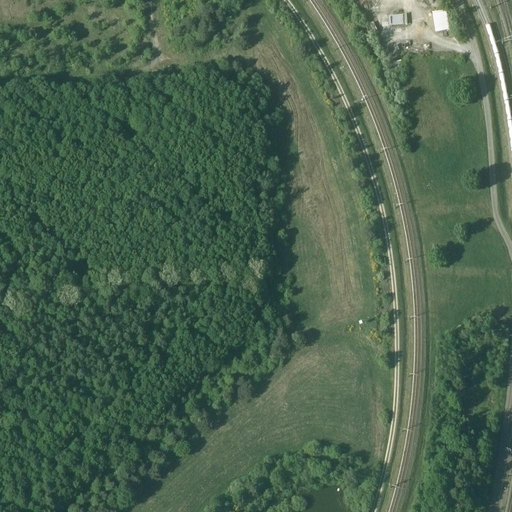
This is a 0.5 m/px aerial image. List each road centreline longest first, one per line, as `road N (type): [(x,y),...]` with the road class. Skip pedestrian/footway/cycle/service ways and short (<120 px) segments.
road 1 (track): [(287,0),(341,89),(390,245),(395,393),(373,511)]
road 2 (track): [(265,284),(0,301)]
road 3 (track): [(0,90),(165,76),(155,0)]
